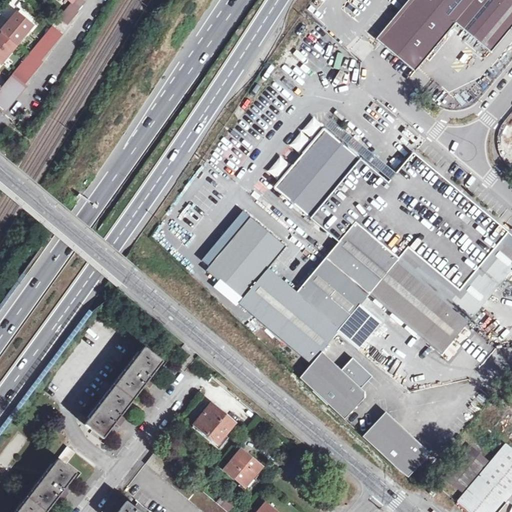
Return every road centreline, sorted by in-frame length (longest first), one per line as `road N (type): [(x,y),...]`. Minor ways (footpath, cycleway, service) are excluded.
road 1 (tertiary): [(0,172),(380,486)]
road 2 (trunk): [(0,400),(278,0)]
road 3 (trunk): [(239,0),(0,337)]
road 4 (unknown): [(382,80),(355,105),(308,108),(187,259)]
road 5 (unknown): [(511,361),(460,416),(443,412),(363,347)]
road 6 (residential): [(0,140),(90,0)]
road 7 (residential): [(86,511),(179,390)]
road 8 (unclassified): [(370,70),(464,150)]
